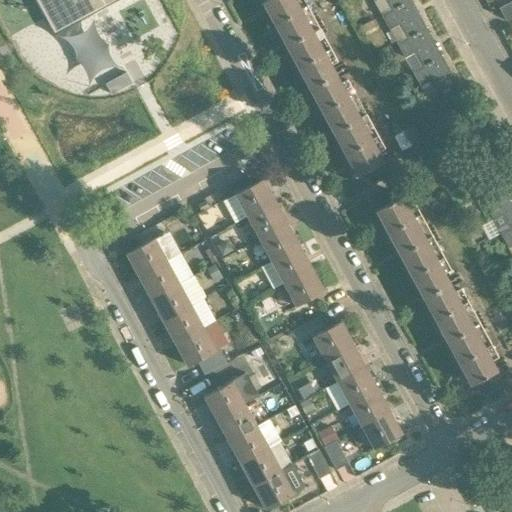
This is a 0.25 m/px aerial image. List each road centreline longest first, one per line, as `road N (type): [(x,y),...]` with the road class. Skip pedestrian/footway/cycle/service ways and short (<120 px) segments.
road 1 (residential): [(446,456),(274,140)]
road 2 (residential): [(221,511),(76,248)]
road 3 (residential): [(274,140),(76,248)]
road 4 (residential): [(76,248),(0,108)]
road 5 (residential): [(274,140),(200,0)]
road 6 (residential): [(511,109),(450,0)]
